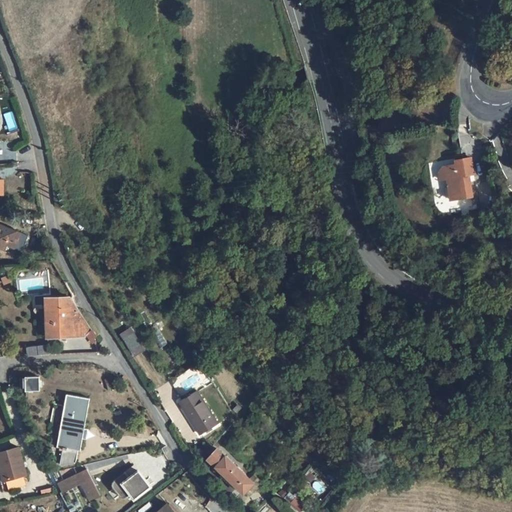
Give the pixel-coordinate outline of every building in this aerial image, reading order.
[(451,178),(452,182),(441,186),(437,193),(440,202),(448,200),(456,217),(476,210),(469,192),(472,187),(467,172),(451,178)] [(0,229),(0,254),(4,256),(8,247),(22,253),(27,241),(0,229)] [(87,344),(95,346),(94,340),(91,338),(72,305),(50,305),(50,317),(46,317),(48,346),(50,347),(87,344)] [(130,327),(118,335),(132,357),(144,350),(130,327)] [(44,355),(44,346),(25,346),(25,355),(44,355)] [(37,388),(23,389),(24,403),(38,402),(37,388)] [(195,397),(176,409),(198,441),(216,430),(195,397)] [(63,416),(66,417),(59,459),(61,459),(58,476),(74,474),(76,462),(78,462),(80,450),(82,440),(87,410),(64,406),(63,416)] [(59,459),(66,417),(63,416),(55,458),(59,459)] [(243,503),(253,493),(215,455),(205,465),(243,503)] [(0,461),(0,490),(17,487),(12,459),(0,461)] [(125,486),(119,490),(132,506),(148,494),(131,474),(121,481),(125,486)] [(101,504),(86,480),(69,490),(74,498),(80,495),(91,510),(101,504)] [(69,490),(63,494),(67,503),(74,498),(69,490)] [(68,504),(67,503),(63,494),(59,497),(65,505),(68,504)]
